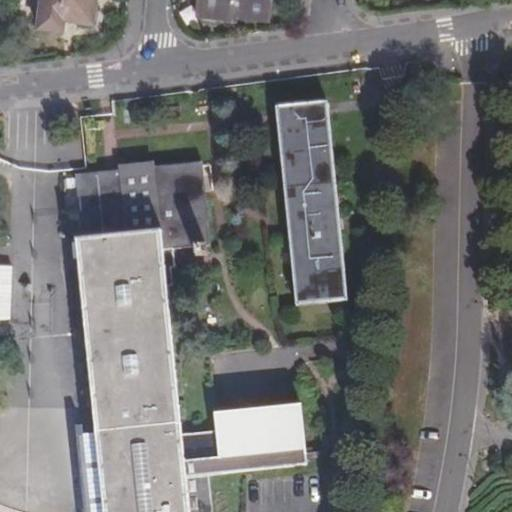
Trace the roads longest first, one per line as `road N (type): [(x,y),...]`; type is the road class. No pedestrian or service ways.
road 1 (residential): [(511,17),(314,47)]
road 2 (residential): [(314,47),(144,70)]
road 3 (residential): [(144,70),(0,88)]
